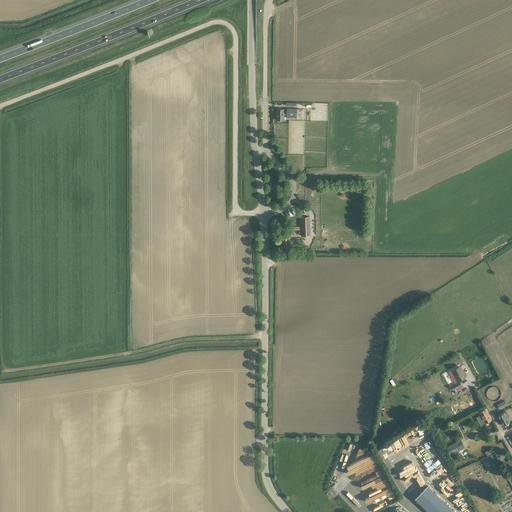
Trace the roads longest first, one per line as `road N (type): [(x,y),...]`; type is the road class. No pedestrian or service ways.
road 1 (tertiary): [(287,511),(265,475),(262,212)]
road 2 (track): [(0,367),(264,337)]
road 3 (motorway): [(0,79),(199,0)]
road 4 (motorway): [(150,0),(0,58)]
road 5 (tertiary): [(254,151),(251,0)]
road 6 (tertiary): [(266,149),(271,0)]
